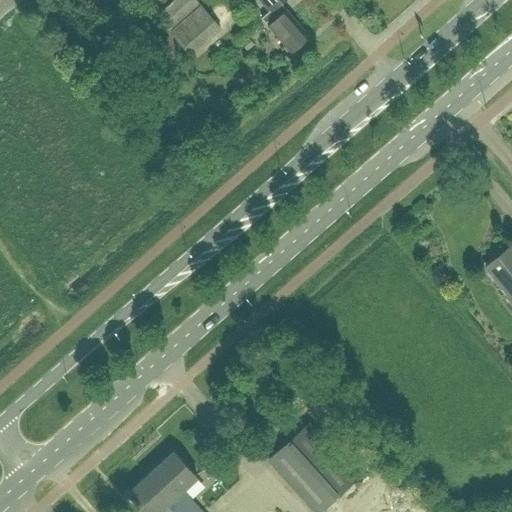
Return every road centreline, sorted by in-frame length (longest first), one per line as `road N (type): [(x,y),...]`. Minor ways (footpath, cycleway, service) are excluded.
road 1 (primary): [(0,500),(511,52)]
road 2 (primary): [(486,0),(0,423)]
